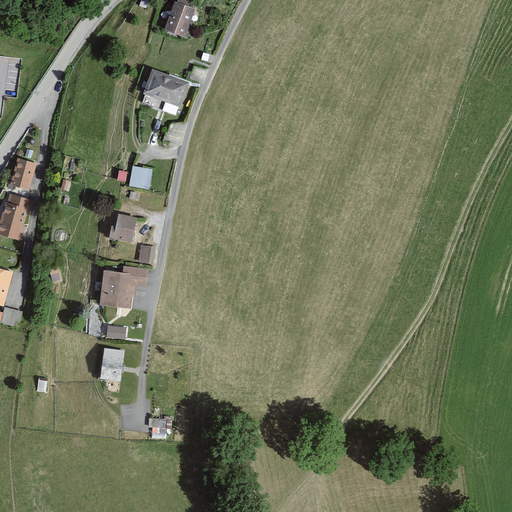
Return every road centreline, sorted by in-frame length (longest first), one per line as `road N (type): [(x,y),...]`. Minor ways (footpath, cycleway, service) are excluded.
road 1 (residential): [(247,0),(186,142),(138,417)]
road 2 (residential): [(40,94),(45,131),(18,302)]
